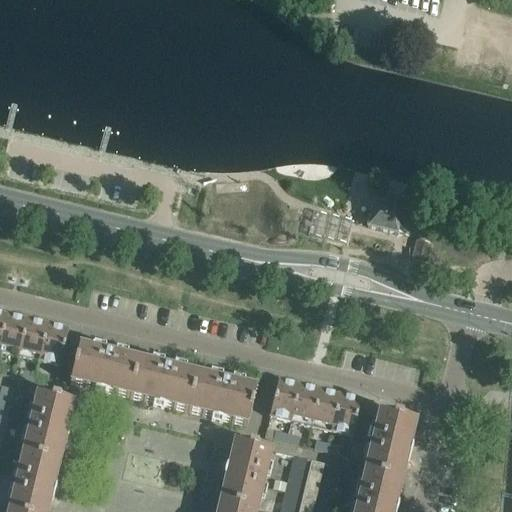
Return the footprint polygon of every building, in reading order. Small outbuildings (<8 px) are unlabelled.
[(0,74),(0,103),(52,117),(59,89),(0,74)] [(77,98),(71,121),(150,141),(156,117),(77,98)] [(245,208),(289,213),(291,190),(248,185),(245,208)] [(373,203),(366,229),(396,236),(396,235),(406,238),(411,219),(412,215),(402,213),(404,205),(386,201),(385,206),(373,203)] [(416,243),(411,263),(413,263),(423,266),(425,266),(430,246),(428,245),(429,242),(419,240),(418,243),(416,242),(416,243)] [(0,343),(0,354),(18,359),(27,322),(6,317),(0,343)] [(18,359),(38,364),(47,327),(27,322),(18,359)] [(38,364),(59,369),(68,332),(47,327),(38,364)] [(92,351),(79,348),(69,386),(94,392),(94,393),(104,396),(105,394),(128,400),(137,362),(126,359),(127,353),(115,350),(114,356),(103,353),(105,348),(93,345),(92,351)] [(137,362),(128,400),(152,406),(152,408),(163,410),(163,408),(187,414),(196,376),(184,373),(185,367),(174,364),(172,370),(162,368),(163,362),(151,359),(150,365),(137,362)] [(23,373),(21,382),(33,385),(36,376),(23,373)] [(222,423),(246,429),(256,390),(242,387),(244,381),(232,378),(231,384),(220,382),(221,376),(210,373),(208,379),(196,376),(187,414),(211,420),(210,422),(221,424),(222,423)] [(36,376),(33,385),(45,387),(47,379),(36,376)] [(269,420),(289,425),(298,387),(278,382),(269,420)] [(319,392),(298,387),(289,425),(310,430),(319,392)] [(0,389),(0,390),(0,445),(13,392),(0,389)] [(310,430),(330,435),(340,397),(319,392),(310,430)] [(68,431),(74,406),(35,397),(21,455),(60,465),(65,442),(67,442),(69,431),(68,431)] [(360,402),(340,397),(330,435),(351,440),(360,402)] [(377,418),(363,476),(401,485),(406,462),(408,463),(411,452),(409,451),(415,427),(377,418)] [(275,434),(272,442),(284,445),(286,437),(275,434)] [(299,440),(286,437),(284,445),(297,448),(299,440)] [(256,511),(271,454),(233,444),(227,469),(225,469),(223,479),(224,480),(219,503),(256,511)] [(315,444),(313,452),(325,455),(328,447),(315,444)] [(328,447),(325,455),(338,458),(340,450),(328,447)] [(7,511),(48,511),(51,500),(53,500),(55,490),(54,489),(60,465),(21,455),(7,511)] [(293,511),(306,462),(293,459),(280,511),(293,511)] [(312,511),(323,466),(310,463),(298,511),(312,511)] [(330,511),(340,470),(328,467),(317,511),(330,511)] [(363,476),(354,511),(396,511),(397,510),(395,510),(401,485),(363,476)] [(256,511),(219,503),(216,511),(256,511)]
